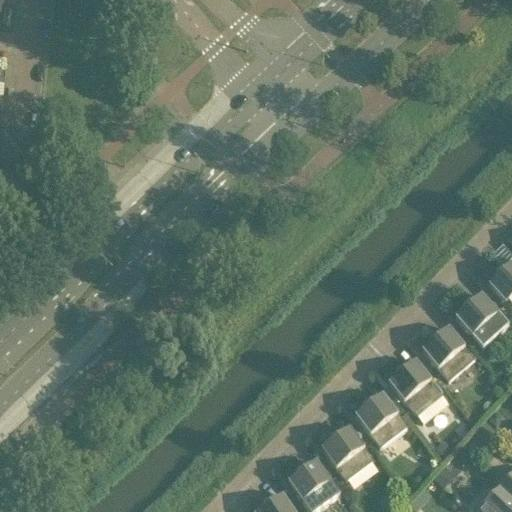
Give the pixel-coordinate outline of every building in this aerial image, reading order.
[(511,315),(511,266),(505,274),(501,272),(498,272),(496,275),(495,278),(497,281),(488,289),(511,315)] [(482,353),(508,330),(481,299),(472,307),(468,305),(465,305),(463,308),(462,311),(464,314),(454,322),(482,353)] [(448,386),(475,364),(448,332),(439,340),(436,338),(432,338),(430,340),(429,344),(430,347),(421,355),(448,386)] [(441,397),(415,365),(405,373),(402,371),(399,371),(396,373),(396,376),(397,380),(387,387),(413,419),(416,417),(423,427),(446,408),(438,399),(441,397)] [(379,453),(407,431),(382,398),(372,406),(369,404),(366,404),(363,406),(363,409),(364,412),(354,420),(379,453)] [(495,431),(499,427),(499,420),(495,416),(488,423),(495,431)] [(493,434),(485,426),(475,436),(483,445),(493,434)] [(345,486),(373,465),(349,432),(339,439),(336,437),(333,437),(330,439),(329,442),(330,446),(321,453),(345,486)] [(451,455),(444,446),(435,452),(442,462),(451,455)] [(305,511),(321,511),(339,499),(316,466),(306,473),(303,471),(299,470),(297,472),(296,476),(297,479),(287,486),(305,511)] [(444,471),(433,482),(443,491),(453,481),(444,471)] [(511,478),(498,492),(511,506),(511,478)] [(511,511),(511,506),(498,492),(478,511),(511,511)] [(290,511),(282,499),(272,506),(269,504),(265,505),(263,506),(262,509),(263,511),(290,511)] [(396,499),(392,502),(392,507),(395,511),(400,511),(404,508),(405,503),(401,499),(396,499)] [(408,509),(410,511),(418,511),(423,508),(416,501),(408,509)]
